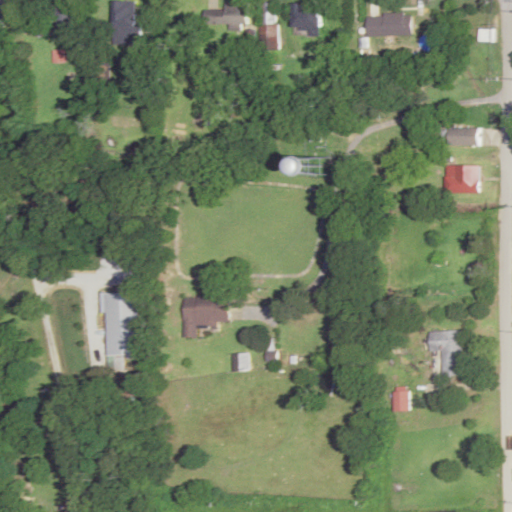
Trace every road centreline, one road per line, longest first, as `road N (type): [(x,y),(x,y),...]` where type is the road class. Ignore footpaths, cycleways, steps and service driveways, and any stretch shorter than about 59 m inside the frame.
road 1 (residential): [(511,407),(511,0)]
road 2 (residential): [(507,97),(279,82)]
